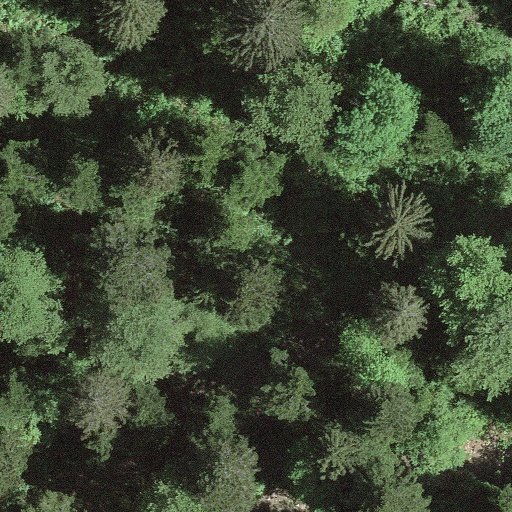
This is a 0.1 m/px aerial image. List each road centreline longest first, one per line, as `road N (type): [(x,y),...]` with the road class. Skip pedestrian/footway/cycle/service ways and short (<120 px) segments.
road 1 (track): [(63,511),(511,232)]
road 2 (track): [(511,449),(339,511)]
